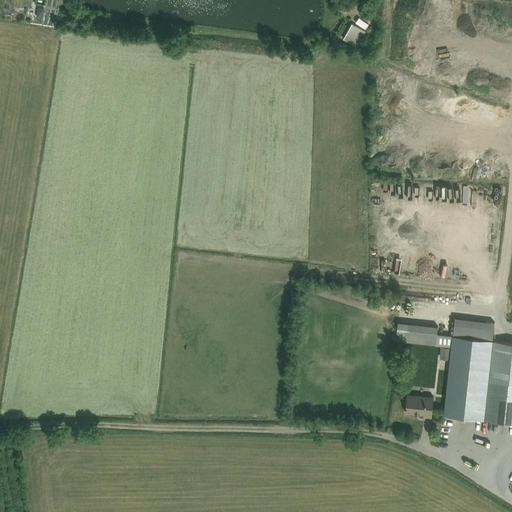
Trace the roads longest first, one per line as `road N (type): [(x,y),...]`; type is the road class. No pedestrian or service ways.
road 1 (track): [(0,425),(369,433)]
road 2 (residential): [(369,433),(420,449),(511,502)]
